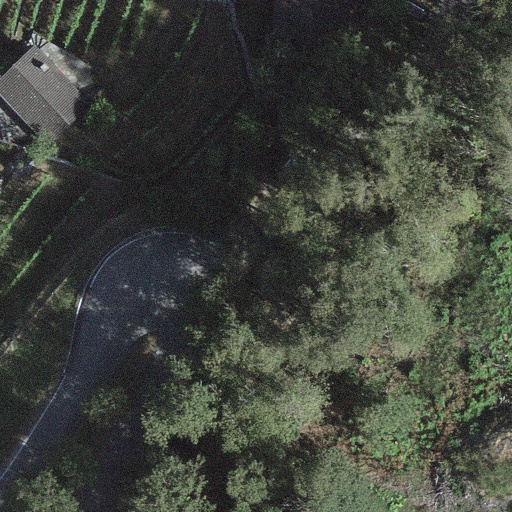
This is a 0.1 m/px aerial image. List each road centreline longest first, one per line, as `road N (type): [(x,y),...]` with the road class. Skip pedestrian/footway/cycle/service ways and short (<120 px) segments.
road 1 (unclassified): [(0,501),(67,403),(120,289),(133,274),(161,267),(182,283),(178,334),(90,511)]
road 2 (track): [(172,271),(347,148),(384,112),(454,0)]
